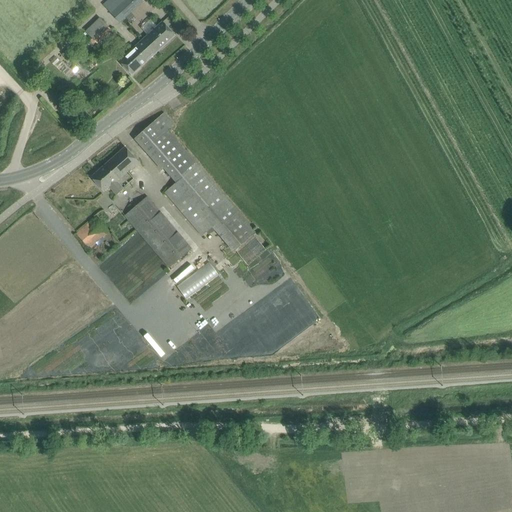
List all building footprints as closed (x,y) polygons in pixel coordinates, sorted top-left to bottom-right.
[(109,0),(104,6),(120,23),(143,1),(142,0),(109,0)] [(100,17),(85,31),(97,44),(112,30),(100,17)] [(163,21),(141,41),(154,55),(175,35),(163,21)] [(154,55),(141,41),(119,61),(132,75),(154,55)] [(153,160),(162,170),(164,168),(177,183),(165,193),(203,234),(214,224),(234,248),(254,231),(253,230),(196,162),(167,130),(174,124),(170,121),(164,113),(144,131),(135,139),(141,146),(153,160)] [(91,177),(98,185),(103,192),(109,187),(117,195),(123,190),(116,181),(138,162),(125,147),(91,177)] [(178,233),(169,223),(160,213),(147,197),(124,216),(169,268),(189,252),(192,249),(187,243),(178,233)] [(76,234),(88,248),(107,230),(95,217),(76,234)] [(179,285),(187,297),(220,274),(212,262),(179,285)]
